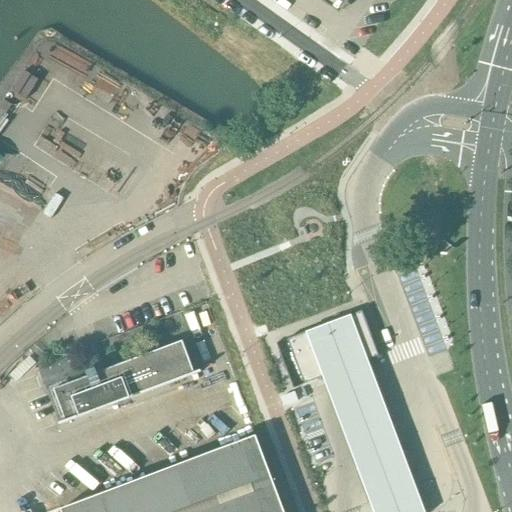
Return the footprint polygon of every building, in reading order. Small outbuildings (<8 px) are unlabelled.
[(319,0),(340,14),(349,0),(319,0)] [(362,311),(287,339),(304,384),(323,377),(368,360),(379,356),(362,311)] [(182,341),(104,371),(106,374),(98,376),(95,369),(86,372),(89,380),(85,382),(84,379),(54,390),(65,421),(59,424),(60,426),(201,372),(200,370),(194,373),(182,341)] [(368,360),(323,377),(331,398),(372,507),(417,489),(376,382),(368,360)] [(284,511),(256,437),(61,510),(61,511),(284,511)] [(417,489),(372,507),(373,511),(425,511),(422,504),(417,489)]
